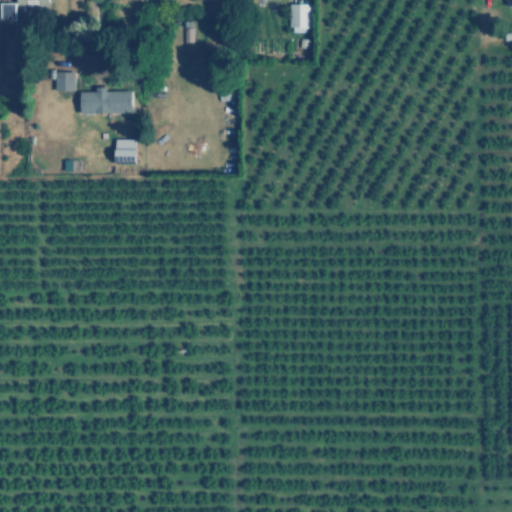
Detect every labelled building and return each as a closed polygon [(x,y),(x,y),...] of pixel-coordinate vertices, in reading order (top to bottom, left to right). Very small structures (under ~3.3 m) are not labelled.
[(12,3),(45,3),(45,0),(12,0),(12,2),(0,2),(0,21),(12,21),(12,3)] [(310,28),(310,1),(286,1),(286,28),(310,28)] [(72,89),(72,71),(52,71),(52,89),(72,89)] [(78,111),(129,110),(129,88),(106,89),(106,77),(90,78),(90,90),(77,90),(78,111)] [(137,137),(116,138),(117,160),(137,160),(137,137)]
